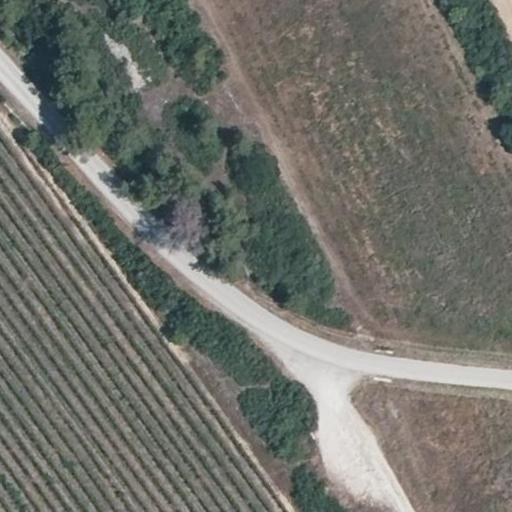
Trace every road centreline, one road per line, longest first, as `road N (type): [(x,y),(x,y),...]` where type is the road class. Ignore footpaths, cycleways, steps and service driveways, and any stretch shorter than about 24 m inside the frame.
road 1 (unclassified): [(0,73),(182,260),(275,333),(393,367),(511,378)]
road 2 (track): [(405,511),(315,348)]
